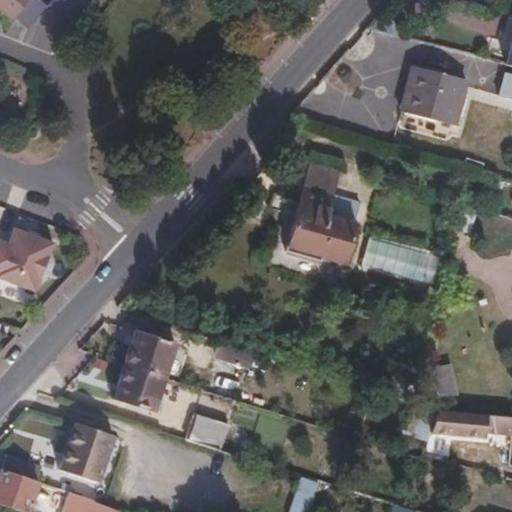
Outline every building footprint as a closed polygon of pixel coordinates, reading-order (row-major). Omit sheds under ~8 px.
[(30,24),(48,5),(41,0),(0,0),(0,4),(15,17),(17,14),(30,24)] [(89,0),(52,0),(48,5),(71,25),(91,1),(89,0)] [(70,28),(60,19),(54,26),(39,15),(24,35),(50,54),(70,28)] [(511,31),(503,64),(511,66),(511,31)] [(455,126),(465,80),(408,67),(398,112),(455,126)] [(511,99),(511,72),(504,71),(497,96),(511,99)] [(336,170),(306,160),(299,185),(329,193),(336,170)] [(329,193),(299,185),(280,250),(315,261),(317,255),(338,261),(349,225),(323,216),(329,193)] [(0,281),(34,294),(52,243),(9,227),(4,240),(0,238),(0,281)] [(134,329),(123,364),(166,378),(176,343),(134,329)] [(251,351),(221,341),(212,370),(241,379),(251,351)] [(435,398),(456,394),(449,363),(429,368),(435,398)] [(166,378),(123,364),(112,400),(156,413),(166,378)] [(511,418),(437,412),(429,434),(478,439),(480,433),(509,436),(510,433),(511,418)] [(196,414),(188,439),(221,449),(228,426),(196,414)] [(419,437),(422,423),(404,420),(401,434),(419,437)] [(113,435),(73,422),(59,469),(98,482),(113,435)] [(4,452),(0,462),(0,468),(39,482),(44,467),(4,452)] [(39,482),(0,468),(0,502),(28,511),(39,482)] [(308,511),(318,479),(300,474),(288,511),(308,511)] [(121,511),(106,506),(81,497),(76,511),(121,511)]
